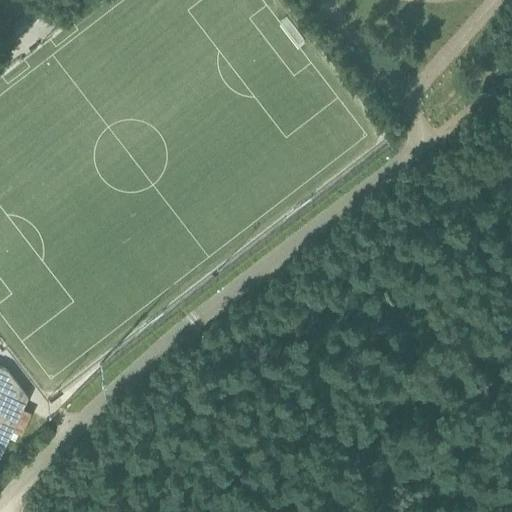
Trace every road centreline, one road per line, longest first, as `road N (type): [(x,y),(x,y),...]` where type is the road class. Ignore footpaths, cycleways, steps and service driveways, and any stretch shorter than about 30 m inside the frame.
road 1 (unclassified): [(0,505),(152,356),(428,143),(403,105)]
road 2 (unclassified): [(403,105),(497,0)]
road 3 (unclassified): [(403,105),(322,0)]
